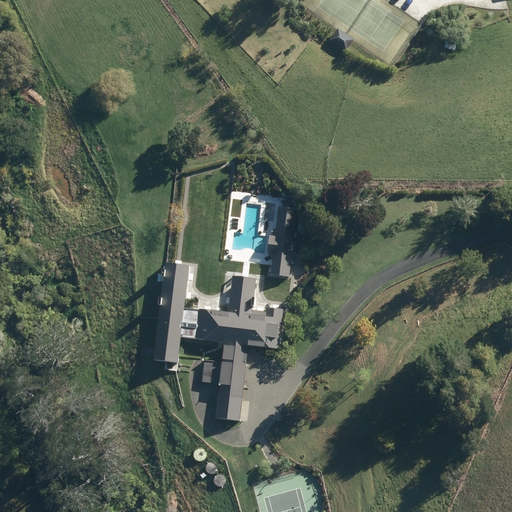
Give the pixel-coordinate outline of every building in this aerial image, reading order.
[(342,27),(332,40),(350,53),(359,40),(342,27)] [(273,274),(292,276),(294,254),(298,254),(299,243),(295,242),(298,209),(280,207),(277,236),(272,235),(270,254),(275,254),(273,274)] [(170,261),(159,358),(182,361),(184,336),(228,341),(252,344),(281,348),(286,309),(279,308),(269,307),(268,311),(255,310),(259,277),(235,275),(231,311),(211,308),(202,307),(202,309),(187,307),(192,264),(170,261)] [(252,344),(228,341),(225,363),(207,360),(205,381),(222,383),(218,418),(243,421),(247,381),(252,344)] [(204,449),(202,449),(200,449),(198,450),(197,451),(196,453),(195,455),(196,457),(197,459),(198,460),(200,461),(202,461),(204,460),(206,459),(207,458),(208,456),(208,454),(207,452),(206,450),(204,449)] [(215,463),(213,462),(211,463),(210,464),(208,465),(207,467),(207,469),(208,471),(209,472),(210,474),(212,474),(214,474),(216,474),(217,473),(218,471),(219,469),(219,467),(218,466),(217,464),(215,463)] [(223,475),(221,474),(219,475),(218,476),(216,477),(215,479),(215,481),(215,483),(216,484),(218,486),(220,486),(222,487),(224,486),(225,485),(226,483),(227,482),(227,480),(226,478),(225,476),(223,475)]
